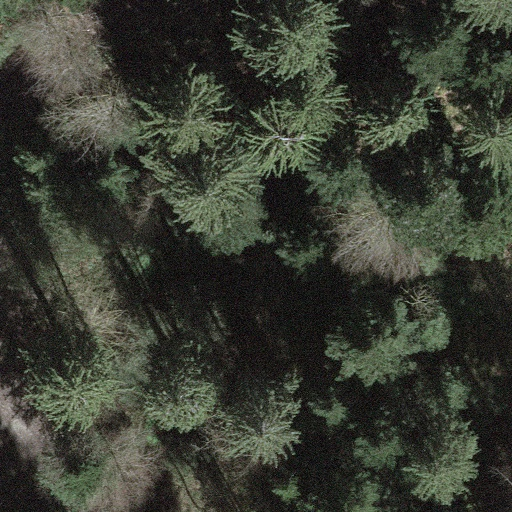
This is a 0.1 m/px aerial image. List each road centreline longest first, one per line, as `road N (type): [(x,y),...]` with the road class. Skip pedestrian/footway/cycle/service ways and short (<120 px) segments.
road 1 (track): [(0,117),(55,63),(147,0)]
road 2 (track): [(115,511),(25,414),(0,374)]
